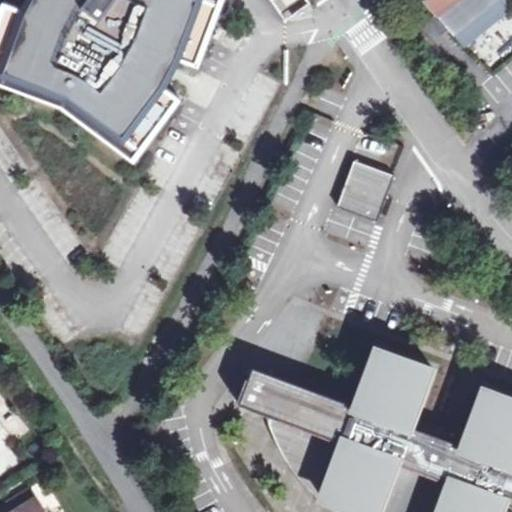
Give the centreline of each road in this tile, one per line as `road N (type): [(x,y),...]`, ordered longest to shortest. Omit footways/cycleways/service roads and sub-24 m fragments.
road 1 (residential): [(511,233),(347,0)]
road 2 (residential): [(0,312),(146,511)]
